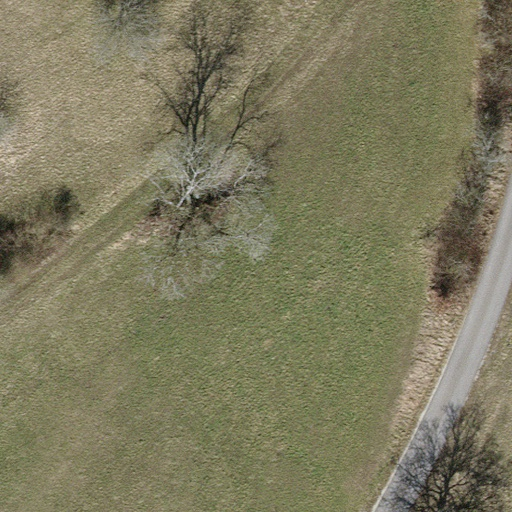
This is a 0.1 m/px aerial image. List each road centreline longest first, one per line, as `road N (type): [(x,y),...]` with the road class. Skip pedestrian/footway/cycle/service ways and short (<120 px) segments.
road 1 (track): [(0,341),(70,283),(334,0)]
road 2 (unclassified): [(511,239),(464,377),(394,511)]
